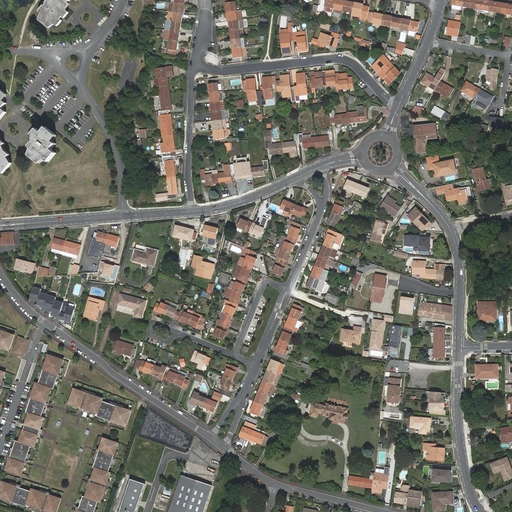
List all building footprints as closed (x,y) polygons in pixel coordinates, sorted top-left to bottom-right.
[(69,12),(67,10),(54,0),(48,0),(46,2),(47,3),(45,6),(44,5),(40,10),(42,13),(44,14),(42,17),(40,20),(49,27),(51,25),(53,22),(55,24),(58,26),(63,20),(62,20),(61,18),(63,16),(64,17),(65,17),(69,12)] [(68,2),(65,0),(54,0),(67,10),(70,3),(69,2),(68,2)] [(225,0),(228,12),(237,11),(236,2),(234,2),(233,0),(225,0)] [(334,11),(336,0),(326,0),(325,10),(334,11)] [(345,2),(345,1),(342,0),(336,0),(334,11),(343,13),(343,11),(345,2)] [(468,8),(477,9),(478,0),(476,0),(464,0),(464,5),(468,6),(468,8)] [(477,9),(490,11),(491,2),(491,1),(484,0),(478,0),(477,9)] [(352,13),(355,3),(351,2),(350,3),(345,2),(343,11),(352,13)] [(490,11),(502,13),(504,5),(491,2),(490,11)] [(169,3),(168,12),(174,13),(182,14),(183,9),(184,9),(185,6),(175,4),(169,3)] [(359,3),(355,3),(352,13),(362,14),(361,17),(368,18),(370,8),(364,6),(358,5),(359,3)] [(511,14),(511,5),(510,6),(510,4),(504,3),(504,5),(502,13),(511,14)] [(237,11),(228,12),(228,16),(230,16),(230,21),(238,20),(237,11)] [(174,13),(172,22),(182,24),(183,19),(181,19),(182,14),(174,13)] [(383,24),(384,15),(380,14),(380,15),(375,14),(373,22),(383,24)] [(391,26),(393,18),(388,17),(388,16),(384,15),(383,24),(391,26)] [(401,28),(403,19),(399,18),(399,19),(393,18),(391,26),(401,28)] [(412,21),(403,19),(401,28),(410,30),(411,24),(412,21)] [(240,30),(238,20),(230,21),(231,27),(230,27),(230,31),(240,30)] [(447,20),(445,35),(458,36),(459,20),(447,20)] [(171,29),(170,31),(179,33),(180,27),(181,28),(182,24),(172,22),(166,21),(165,28),(171,29)] [(290,38),(294,38),(292,24),(288,25),(289,30),(281,31),(283,53),(291,52),(290,38)] [(292,24),(294,38),(298,37),(299,51),(307,50),(305,29),(297,30),(297,24),(292,24)] [(333,29),(330,28),(330,31),(338,34),(340,26),(338,25),(337,27),(336,27),(335,31),(333,30),(333,29)] [(165,30),(163,40),(169,41),(179,42),(179,38),(178,38),(179,33),(170,31),(165,30)] [(241,39),(240,30),(230,31),(231,35),(232,35),(233,40),(241,39)] [(28,35),(38,43),(41,39),(32,31),(28,35)] [(313,38),(312,42),(325,46),(326,42),(337,46),(340,38),(322,32),(319,40),(313,38)] [(242,48),(241,39),(233,40),(234,45),(232,46),(233,50),(242,48)] [(179,42),(169,41),(167,49),(168,50),(176,51),(177,46),(178,46),(179,42)] [(399,46),(397,53),(404,55),(406,48),(399,46)] [(244,57),(242,48),(233,50),(233,54),(235,54),(236,58),(234,59),(235,63),(244,61),(244,57)] [(381,75),(393,63),(385,55),(373,65),(375,68),(377,67),(379,70),(378,71),(381,75)] [(401,73),(393,63),(381,75),(384,78),(386,77),(388,80),(387,81),(390,83),(401,73)] [(439,82),(440,81),(446,71),(441,68),(435,78),(434,79),(439,82)] [(491,70),(487,69),(485,80),(491,83),(489,87),(495,90),(499,70),(491,68),(491,70)] [(335,73),(334,70),(331,70),(331,72),(327,72),(327,71),(327,70),(323,71),(325,86),(336,85),(335,73)] [(315,71),(310,72),(312,87),(325,86),(323,71),(319,72),(319,73),(315,74),(315,72),(315,71)] [(160,88),(161,95),(170,94),(169,77),(168,74),(164,72),(157,74),(157,78),(155,78),(155,79),(156,88),(160,88)] [(299,87),(295,88),(296,101),(300,100),(299,95),(308,94),(305,73),(297,74),(299,87)] [(339,73),(335,73),(336,85),(337,89),(353,88),(352,80),(348,80),(348,78),(347,73),(344,73),(344,75),(340,75),(340,74),(339,73)] [(422,82),(435,90),(439,82),(434,79),(435,78),(427,73),(422,82)] [(296,101),(295,88),(291,88),(289,75),(281,76),(283,97),(292,96),(293,101),(296,101)] [(265,92),(261,92),(262,105),(266,104),(265,99),(274,98),(273,92),(271,77),(263,78),(265,92)] [(262,105),(261,92),(257,92),(255,79),(247,80),(249,100),(257,99),(258,105),(262,105)] [(439,82),(435,90),(448,97),(453,89),(444,83),(443,84),(439,82)] [(476,97),(480,90),(476,88),(477,87),(467,82),(462,90),(472,96),(473,95),(476,97)] [(209,90),(210,94),(220,93),(219,83),(210,84),(211,90),(209,90)] [(484,93),(480,90),(476,97),(479,99),(478,100),(488,106),(493,97),(484,92),(484,93)] [(220,93),(210,94),(210,98),(212,98),(213,103),(221,102),(224,101),(223,93),(220,93)] [(159,112),(160,116),(167,115),(167,111),(168,111),(172,111),(170,94),(161,95),(163,111),(159,112)] [(414,107),(423,110),(427,104),(418,101),(414,107)] [(212,108),(212,112),(222,111),(221,102),(213,103),(213,108),(212,108)] [(435,105),(432,112),(441,117),(440,119),(447,121),(451,114),(435,105)] [(347,114),(348,123),(368,120),(367,112),(366,112),(366,108),(364,108),(363,106),(359,107),(360,112),(347,114)] [(222,111),(212,112),(212,116),(214,116),(214,121),(223,120),(226,120),(225,110),(222,111)] [(336,124),(348,123),(347,114),(335,115),(334,110),(330,110),(331,118),(335,118),(335,122),(336,124)] [(162,120),(164,137),(173,136),(171,115),(168,115),(167,115),(160,116),(160,120),(162,120)] [(504,119),(490,117),(488,125),(503,127),(504,119)] [(214,127),(214,131),(224,129),(223,120),(214,121),(215,127),(214,127)] [(416,128),(416,134),(418,134),(418,139),(416,139),(418,153),(426,152),(425,139),(437,138),(436,126),(416,128)] [(38,138),(36,141),(31,146),(33,148),(36,150),(31,155),(40,163),(45,158),(47,159),(50,162),(57,153),(53,149),(57,144),(54,142),(52,141),(57,135),(47,127),(43,133),(38,128),(34,134),(36,136),(38,138)] [(224,129),(214,131),(214,134),(216,134),(217,140),(225,139),(225,135),(228,135),(228,129),(224,129)] [(330,140),(333,139),(332,130),(328,131),(329,136),(316,138),(318,147),(330,145),(330,140)] [(271,154),(284,153),(283,144),(273,145),(271,133),(265,134),(267,149),(271,149),(271,154)] [(283,144),(284,153),(291,152),(291,157),(297,156),(296,144),(300,143),(299,134),(295,135),(296,142),(283,144)] [(303,134),(299,134),(300,143),(304,143),(305,149),(318,147),(316,138),(304,140),(303,134)] [(163,153),(163,157),(170,156),(170,153),(172,152),(174,152),(173,147),(174,147),(173,136),(164,137),(166,153),(163,153)] [(11,155),(6,151),(4,150),(3,148),(4,146),(6,144),(0,139),(0,169),(5,174),(13,164),(8,159),(10,157),(11,155)] [(166,161),(168,178),(177,177),(175,166),(174,166),(174,161),(173,161),(171,161),(170,156),(163,157),(164,161),(166,161)] [(443,174),(443,175),(455,172),(453,161),(440,164),(438,157),(428,159),(429,166),(435,165),(436,169),(437,175),(443,174)] [(265,170),(269,169),(268,161),(264,161),(265,166),(252,168),(253,177),(266,176),(265,170)] [(241,179),(253,177),(252,168),(240,170),(239,164),(235,165),(236,173),(240,173),(241,179)] [(485,177),(483,168),(479,169),(478,164),(474,165),(476,179),(477,179),(478,182),(477,182),(479,191),(482,190),(482,189),(491,187),(491,184),(492,183),(491,179),(484,181),(483,177),(485,177)] [(225,173),(218,174),(219,183),(232,182),(231,174),(236,173),(235,165),(230,165),(224,166),(225,173)] [(219,183),(218,174),(205,175),(204,170),(200,171),(201,179),(205,179),(206,185),(219,183)] [(177,177),(168,178),(169,192),(156,193),(157,202),(169,201),(169,199),(177,198),(176,194),(178,194),(177,189),(178,189),(177,177)] [(345,189),(356,193),(359,185),(348,180),(345,189)] [(453,184),(437,187),(439,195),(447,193),(448,196),(449,201),(455,200),(455,201),(458,200),(459,204),(470,202),(469,197),(468,197),(466,188),(458,189),(458,186),(454,187),(453,184)] [(359,185),(356,193),(366,197),(370,188),(359,185)] [(511,185),(503,187),(506,202),(511,200),(511,185)] [(169,199),(169,201),(179,200),(178,189),(177,189),(178,194),(176,194),(177,198),(169,199)] [(294,212),(297,204),(289,201),(290,200),(286,198),(283,206),(287,207),(286,209),(294,212)] [(381,207),(396,216),(402,208),(395,203),(387,198),(381,207)] [(333,212),(341,216),(345,208),(343,207),(344,203),(337,200),(335,204),(337,205),(333,212)] [(304,207),(297,204),(294,212),(301,215),(302,213),(306,215),(309,208),(305,206),(304,207)] [(433,225),(422,214),(422,215),(420,213),(421,213),(417,208),(409,216),(413,221),(415,219),(420,225),(421,226),(424,224),(426,227),(430,227),(433,225)] [(338,223),(341,216),(333,212),(330,220),(329,219),(328,223),(335,226),(336,222),(338,223)] [(250,230),(253,223),(250,221),(249,222),(242,219),(239,227),(246,230),(247,229),(250,230)] [(292,234),(290,238),(298,241),(300,237),(299,236),(304,224),(291,219),(289,224),(293,226),(290,233),(292,234)] [(258,225),(253,223),(250,230),(251,231),(255,232),(254,234),(261,237),(265,229),(257,226),(258,225)] [(210,226),(211,225),(206,224),(204,235),(216,238),(219,228),(210,226)] [(192,240),(192,239),(194,232),(194,231),(177,226),(174,236),(192,240)] [(386,229),(375,228),(372,240),(380,242),(382,233),(385,234),(386,229)] [(341,245),(345,236),(330,230),(328,234),(329,235),(327,240),(325,245),(334,249),(336,243),(341,245)] [(0,245),(16,245),(15,232),(3,233),(3,238),(0,238),(0,245)] [(109,235),(98,232),(97,238),(92,237),(87,254),(102,259),(106,247),(107,244),(109,235)] [(421,235),(405,234),(405,246),(419,247),(418,251),(431,252),(431,237),(421,236),(421,235)] [(119,238),(109,235),(107,244),(117,247),(119,238)] [(64,250),(67,241),(56,238),(53,247),(64,250)] [(298,241),(290,238),(289,242),(283,240),(280,247),(284,249),(292,252),(295,245),(296,245),(298,241)] [(81,246),(67,241),(64,250),(79,255),(81,246)] [(334,261),(338,251),(334,249),(325,245),(321,256),(329,259),(334,261)] [(245,247),(244,251),(254,255),(256,251),(245,247)] [(289,260),(292,252),(284,249),(280,247),(277,255),(270,252),(268,256),(278,260),(282,261),(289,264),(290,260),(289,260)] [(137,250),(134,260),(154,266),(158,252),(149,249),(148,254),(137,250)] [(241,260),(239,265),(244,267),(252,270),(255,263),(256,264),(258,259),(249,255),(247,260),(246,262),(241,260)] [(325,269),(329,259),(321,256),(317,266),(325,269)] [(29,262),(15,258),(13,267),(17,269),(18,267),(22,269),(21,270),(26,271),(29,262)] [(200,268),(198,276),(210,279),(214,266),(207,265),(207,263),(202,261),(202,262),(198,261),(196,267),(198,268),(200,268)] [(287,268),(289,264),(282,261),(280,265),(278,264),(275,272),(283,275),(286,268),(287,268)] [(425,266),(426,266),(426,262),(415,261),(414,273),(421,274),(420,277),(428,279),(445,280),(445,265),(436,264),(435,269),(426,268),(425,268),(425,266)] [(92,272),(96,274),(100,264),(95,262),(92,272)] [(110,272),(119,271),(121,264),(112,262),(110,272)] [(244,267),(239,265),(234,276),(241,279),(249,282),(250,278),(249,277),(252,270),(244,267)] [(50,270),(39,266),(36,277),(48,276),(50,270)] [(321,280),(325,269),(317,266),(313,276),(321,280)] [(375,275),(370,298),(380,300),(381,296),(382,292),(383,292),(385,282),(384,282),(385,277),(375,275)] [(324,293),(328,282),(321,280),(313,276),(308,287),(324,293)] [(230,288),(235,290),(243,293),(246,286),(247,286),(249,282),(241,279),(239,278),(237,282),(238,283),(237,284),(233,282),(230,288)] [(362,281),(357,278),(354,285),(359,288),(362,281)] [(154,287),(149,283),(145,288),(149,292),(154,287)] [(41,289),(33,286),(30,299),(38,301),(37,305),(45,307),(44,310),(52,312),(51,315),(59,317),(58,319),(71,322),(75,308),(69,306),(69,304),(55,300),(56,297),(48,295),(48,294),(40,291),(41,289)] [(243,293),(235,290),(232,297),(233,298),(232,302),(240,305),(241,301),(240,300),(243,293)] [(330,290),(328,296),(337,299),(339,294),(330,290)] [(119,304),(138,309),(136,316),(143,318),(147,302),(122,295),(119,304)] [(413,298),(401,297),(399,309),(411,311),(413,298)] [(90,306),(87,316),(97,318),(100,309),(103,310),(106,302),(90,298),(88,306),(90,306)] [(238,309),(240,305),(232,302),(230,306),(229,306),(226,313),(234,316),(237,309),(238,309)] [(479,310),(479,319),(486,319),(486,320),(497,320),(496,310),(497,302),(479,302),(479,310)] [(433,304),(421,303),(420,315),(451,320),(452,307),(433,304)] [(160,312),(167,315),(170,307),(163,304),(162,305),(159,304),(156,311),(160,313),(160,312)] [(292,316),(300,319),(303,312),(301,311),(303,307),(295,304),(294,308),(292,316)] [(178,321),(181,313),(178,312),(178,310),(170,307),(167,315),(175,318),(174,319),(178,321)] [(183,321),(190,324),(194,316),(187,313),(186,313),(185,315),(181,313),(178,321),(182,322),(183,321)] [(231,324),(234,316),(226,313),(223,321),(220,319),(218,324),(230,328),(232,324),(231,324)] [(194,316),(190,324),(198,327),(197,328),(201,330),(204,322),(200,321),(201,319),(194,316)] [(297,326),(300,319),(292,316),(288,323),(286,327),(293,330),(295,326),(297,326)] [(383,323),(374,321),(370,344),(379,346),(383,323)] [(228,333),(230,328),(218,324),(217,328),(219,329),(216,336),(224,340),(227,333),(228,333)] [(404,327),(394,325),(391,346),(401,348),(404,327)] [(343,334),(342,339),(357,342),(360,327),(353,326),(353,330),(341,328),(340,334),(343,334)] [(448,326),(436,326),(435,358),(450,358),(450,348),(448,348),(448,326)] [(292,334),(293,330),(286,327),(284,331),(285,331),(282,338),(290,342),(293,335),(292,334)] [(0,346),(9,349),(14,334),(0,329),(0,336),(4,338),(3,340),(0,338),(0,346)] [(28,338),(18,335),(13,351),(23,354),(28,338)] [(287,350),(290,342),(282,338),(279,346),(278,346),(277,350),(284,353),(286,349),(287,350)] [(131,357),(134,350),(134,347),(118,342),(114,355),(122,357),(123,356),(131,358),(131,357)] [(275,354),(289,360),(291,355),(289,354),(290,351),(287,350),(286,349),(284,353),(277,350),(275,354)] [(196,351),(193,358),(197,360),(197,362),(199,363),(197,367),(202,369),(204,365),(205,363),(208,364),(211,358),(200,354),(200,353),(196,351)] [(64,359),(48,353),(43,368),(44,369),(43,371),(41,375),(42,375),(41,379),(40,379),(39,383),(36,382),(32,397),(31,400),(30,399),(29,403),(30,403),(29,407),(28,407),(27,411),(29,412),(28,416),(29,416),(27,420),(25,423),(32,425),(33,422),(35,422),(34,426),(41,428),(42,425),(41,424),(42,420),(43,421),(45,417),(42,416),(43,412),(44,408),(45,408),(46,404),(39,402),(38,405),(36,405),(41,392),(42,392),(40,399),(47,401),(52,387),(54,388),(55,384),(54,383),(56,379),(57,380),(58,376),(51,374),(50,377),(48,377),(53,364),(54,364),(52,371),(59,373),(64,359)] [(156,366),(158,360),(153,358),(151,364),(148,363),(144,362),(141,371),(145,372),(145,371),(152,374),(156,366)] [(274,372),(283,375),(287,364),(279,361),(274,372)] [(303,362),(301,366),(307,368),(305,373),(316,377),(319,368),(303,362)] [(293,366),(287,364),(283,375),(288,377),(293,366)] [(228,368),(225,376),(233,379),(236,372),(237,372),(238,368),(231,365),(230,369),(228,368)] [(476,366),(477,378),(485,378),(484,376),(498,376),(497,366),(484,367),(484,365),(476,366)] [(163,369),(156,366),(152,374),(160,377),(160,378),(163,379),(166,372),(163,370),(163,369)] [(176,383),(179,375),(172,372),(171,373),(166,372),(163,379),(168,381),(168,380),(176,383)] [(279,385),(283,375),(274,372),(270,382),(279,385)] [(187,378),(179,375),(176,383),(183,386),(183,387),(187,388),(190,381),(186,379),(187,378)] [(233,379),(225,376),(222,384),(224,384),(222,388),(229,391),(231,387),(230,386),(233,379)] [(396,380),(391,379),(389,400),(390,402),(396,403),(398,401),(400,382),(396,381),(396,380)] [(275,396),(279,385),(270,382),(266,392),(275,396)] [(284,387),(279,385),(275,396),(280,398),(284,387)] [(74,389),(69,404),(73,406),(73,405),(77,406),(77,407),(80,408),(83,401),(79,400),(80,399),(93,403),(92,404),(86,402),(83,409),(98,414),(97,416),(101,418),(101,417),(106,418),(105,419),(109,420),(111,413),(108,412),(108,411),(121,415),(121,416),(114,414),(112,421),(126,426),(132,410),(117,406),(117,407),(114,406),(114,405),(110,404),(106,403),(106,402),(102,401),(103,399),(88,394),(88,395),(85,394),(85,393),(82,391),(82,392),(78,391),(78,390),(74,389)] [(196,403),(204,406),(207,398),(200,395),(202,390),(198,389),(192,403),(196,404),(196,403)] [(270,406),(275,396),(266,392),(262,403),(270,406)] [(444,393),(429,392),(430,415),(445,416),(444,393)] [(207,398),(204,406),(211,409),(211,410),(215,412),(219,403),(207,398)] [(266,416),(270,406),(262,403),(258,413),(266,416)] [(325,406),(313,403),(310,415),(317,417),(318,413),(323,414),(323,415),(331,417),(337,418),(345,420),(345,418),(346,418),(347,418),(348,417),(348,416),(347,416),(347,415),(346,414),(347,408),(339,407),(339,409),(333,408),(334,405),(326,403),(325,406)] [(425,429),(425,434),(431,434),(433,420),(413,418),(413,428),(422,428),(425,429)] [(251,428),(246,426),(243,434),(253,439),(257,431),(258,427),(259,425),(254,423),(251,428)] [(275,434),(278,427),(273,425),(270,432),(275,434)] [(258,427),(257,431),(253,439),(264,443),(267,435),(269,431),(258,427)] [(30,431),(24,429),(23,433),(24,433),(22,437),(21,437),(20,441),(18,440),(13,455),(14,455),(13,458),(12,458),(11,461),(12,461),(10,465),(9,465),(8,469),(23,474),(25,470),(24,470),(25,466),(26,466),(27,463),(20,460),(19,464),(18,463),(22,450),(24,451),(21,457),(28,460),(33,445),(35,446),(37,442),(36,442),(37,437),(38,438),(39,434),(32,432),(31,435),(29,435),(30,431)] [(82,511),(79,511),(78,511),(95,511),(96,510),(95,510),(97,505),(97,506),(99,502),(101,503),(106,488),(105,488),(106,485),(107,485),(108,481),(107,481),(109,477),(110,477),(111,473),(108,473),(113,458),(112,458),(113,455),(114,455),(115,452),(114,451),(116,447),(117,447),(118,443),(103,438),(101,442),(102,443),(101,447),(100,446),(99,450),(106,452),(107,449),(108,449),(104,462),(103,462),(105,455),(98,453),(93,468),(96,468),(94,472),(95,473),(94,477),(93,476),(92,480),(99,482),(100,479),(101,479),(97,492),(95,492),(98,485),(91,483),(86,497),(84,497),(82,500),(83,501),(82,505),(81,505),(80,508),(87,510),(88,507),(89,507),(87,511),(82,511)] [(428,450),(427,459),(443,460),(444,450),(435,448),(436,445),(424,444),(423,450),(428,450)] [(506,480),(511,477),(511,470),(507,458),(492,464),(495,473),(501,470),(506,480)] [(434,469),(433,482),(451,483),(452,471),(434,469)] [(389,474),(375,472),(374,480),(374,482),(373,488),(373,491),(381,493),(382,487),(382,483),(388,484),(389,474)] [(182,476),(170,511),(204,511),(213,486),(182,476)] [(374,482),(350,478),(349,485),(373,488),(374,482)] [(135,511),(145,485),(131,480),(119,511),(135,511)] [(2,482),(0,489),(0,498),(12,502),(12,501),(15,502),(15,503),(18,504),(19,503),(23,505),(23,506),(26,507),(27,505),(42,509),(45,509),(45,510),(48,511),(53,511),(52,511),(57,511),(61,499),(57,498),(57,499),(53,497),(53,496),(50,495),(48,502),(51,503),(50,504),(37,500),(38,499),(45,501),(47,494),(32,489),(32,492),(28,490),(27,491),(23,490),(24,489),(20,488),(18,495),(21,496),(21,497),(8,493),(8,492),(15,494),(17,487),(2,482)] [(405,503),(408,503),(410,491),(411,487),(405,486),(402,488),(402,492),(397,491),(396,503),(401,504),(401,503),(403,503),(403,504),(405,504),(405,503)] [(422,493),(410,491),(408,506),(415,507),(415,505),(421,506),(422,500),(421,500),(421,499),(422,498),(423,494),(422,493)] [(435,493),(435,510),(445,510),(445,503),(452,503),(452,492),(435,493)]
